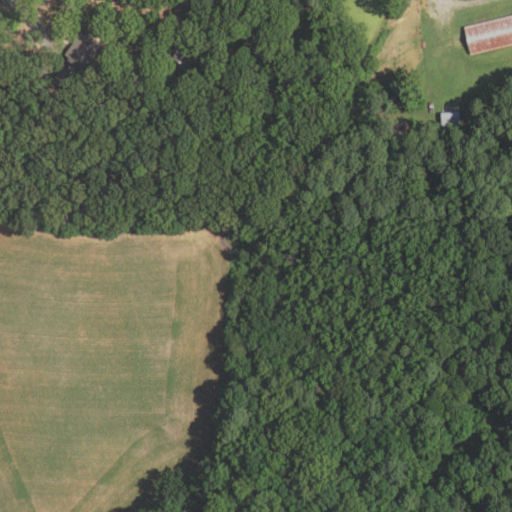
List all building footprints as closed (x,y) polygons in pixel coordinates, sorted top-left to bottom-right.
[(511,45),(470,56),(463,26),(511,14),(511,45)] [(65,90),(52,80),(61,67),(64,69),(69,62),(61,56),(78,32),(81,34),(82,33),(108,51),(103,59),(96,54),(92,60),(95,62),(88,72),(82,67),(79,71),(75,68),(70,75),(74,78),(65,90)] [(188,67),(170,59),(180,38),(198,46),(188,67)] [(461,112),(462,126),(441,128),(440,114),(461,112)] [(90,126),(101,138),(95,144),(84,131),(90,126)]
